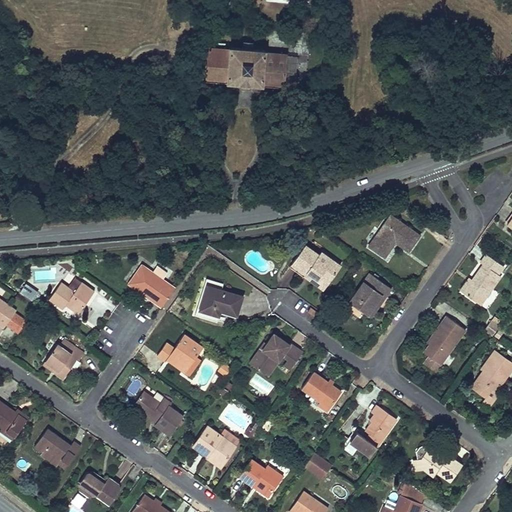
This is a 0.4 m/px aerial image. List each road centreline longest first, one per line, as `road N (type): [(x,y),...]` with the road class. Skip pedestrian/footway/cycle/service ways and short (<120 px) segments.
road 1 (tertiary): [(0,238),(275,208),(419,164)]
road 2 (residential): [(82,412),(227,511)]
road 3 (residential): [(500,458),(388,376),(383,362)]
road 4 (residential): [(383,362),(384,343),(463,235)]
road 5 (residential): [(286,301),(296,318),(359,362),(383,362)]
